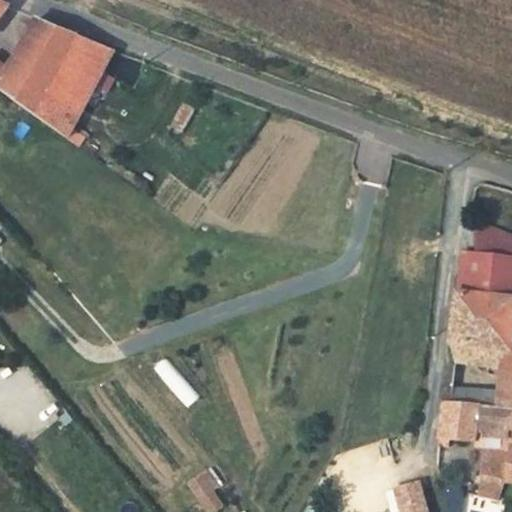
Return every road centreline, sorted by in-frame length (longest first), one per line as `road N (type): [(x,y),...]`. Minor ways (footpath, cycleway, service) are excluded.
road 1 (tertiary): [(31,0),(235,86),(465,165)]
road 2 (residential): [(465,165),(427,470)]
